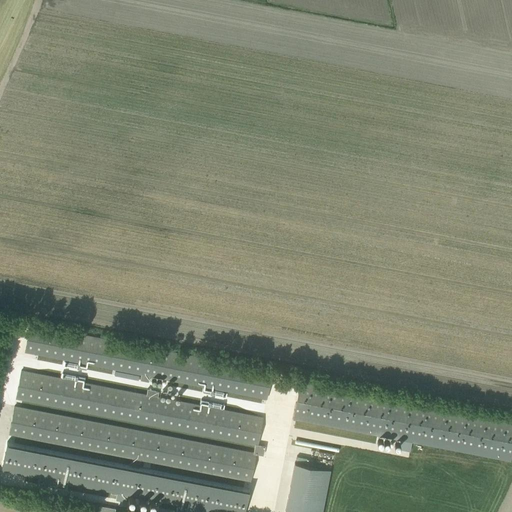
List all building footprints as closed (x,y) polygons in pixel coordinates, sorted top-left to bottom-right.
[(148,376),(265,399),(271,370),(29,323),(23,352),(140,374),(139,379),(147,381),(148,376)] [(262,416),(156,395),(157,390),(146,388),(145,393),(20,369),(14,398),(255,445),(253,451),(253,453),(255,453),(263,454),(264,445),(256,444),(262,416)] [(511,448),(511,418),(301,378),(293,418),(400,439),(399,449),(410,451),(412,441),(510,460),(511,448)] [(253,451),(112,424),(13,405),(7,434),(131,458),(130,465),(138,467),(139,460),(249,481),(255,453),(253,453),(253,451)] [(138,467),(130,465),(108,461),(7,441),(4,460),(2,470),(111,491),(110,498),(130,502),(131,495),(219,511),(243,511),(245,507),(246,499),(247,496),(252,497),(254,490),(252,490),(247,489),(247,488),(138,467)] [(284,511),(321,511),(330,469),(294,462),(284,511)]
